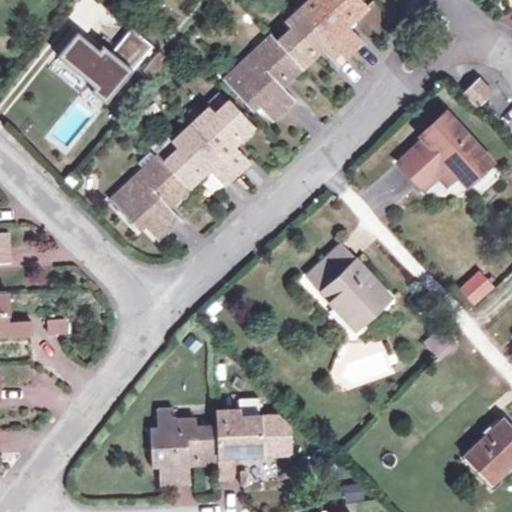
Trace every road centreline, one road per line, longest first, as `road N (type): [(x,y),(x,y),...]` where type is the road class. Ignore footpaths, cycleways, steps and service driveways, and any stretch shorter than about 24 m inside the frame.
road 1 (residential): [(157,310),(404,81)]
road 2 (residential): [(1,508),(157,310)]
road 3 (residential): [(0,167),(157,310)]
